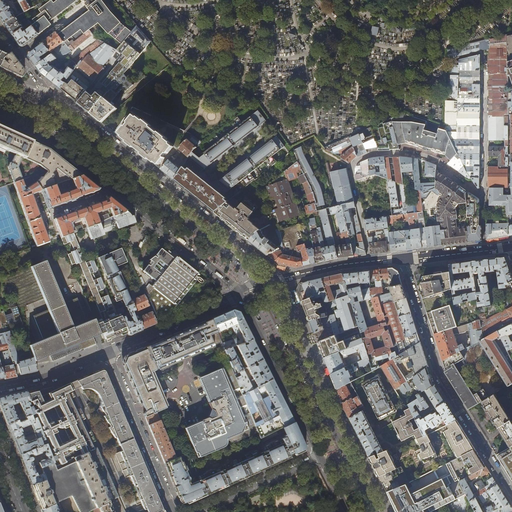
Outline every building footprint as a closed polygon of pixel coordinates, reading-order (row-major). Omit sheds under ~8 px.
[(0,16),(4,22),(5,24),(16,17),(13,14),(15,13),(10,6),(8,7),(8,6),(11,3),(12,2),(11,0),(4,0),(0,2),(0,16)] [(18,0),(25,12),(31,8),(26,0),(18,0)] [(62,14),(80,0),(81,0),(82,1),(83,0),(59,0),(55,4),(52,1),(51,0),(44,0),(36,5),(40,10),(42,14),(34,21),(36,24),(33,26),(40,34),(51,25),(52,25),(51,23),(52,22),(48,17),(59,9),(62,14)] [(111,12),(101,0),(99,0),(97,2),(95,0),(83,0),(82,1),(85,5),(90,11),(86,15),(95,27),(99,24),(109,35),(110,35),(121,44),(132,33),(121,24),(122,24),(111,12)] [(62,14),(59,9),(48,17),(52,22),(57,18),(62,14)] [(23,13),(16,17),(5,24),(10,31),(14,35),(22,29),(29,24),(30,22),(23,13)] [(95,27),(86,15),(71,26),(59,35),(65,43),(82,31),(84,34),(89,30),(90,31),(95,27)] [(24,32),(22,29),(14,35),(18,41),(21,45),(24,46),(32,40),(40,34),(33,26),(24,32)] [(119,62),(127,69),(133,62),(151,41),(137,26),(132,33),(121,44),(117,49),(123,54),(118,61),(119,62)] [(378,36),(379,27),(373,26),(371,34),(378,36)] [(50,37),(43,42),(50,50),(51,51),(54,49),(56,51),(59,54),(62,55),(66,54),(72,51),(93,34),(90,31),(89,30),(84,34),(68,47),(65,43),(59,35),(57,32),(50,37)] [(295,30),(288,32),(290,38),(297,36),(295,30)] [(508,102),(508,86),(507,37),(494,39),(447,51),(447,59),(451,58),(464,54),(480,50),(480,49),(485,49),(489,49),(489,55),(489,66),(489,76),(489,88),(489,100),(489,120),(489,140),(504,139),(504,140),(504,147),(488,147),(488,156),(499,156),(499,166),(499,167),(488,167),(488,178),(488,187),(489,187),(491,187),(502,188),(503,188),(508,188),(508,186),(508,165),(508,162),(508,154),(508,153),(508,139),(508,115),(508,102)] [(89,46),(72,60),(77,65),(80,60),(105,43),(96,38),(95,42),(89,46)] [(151,41),(133,62),(151,82),(172,65),(151,41)] [(50,50),(43,42),(30,53),(29,57),(32,61),(36,67),(42,62),(44,61),(41,57),(50,50)] [(117,49),(105,43),(80,60),(77,65),(61,90),(69,96),(76,102),(86,90),(104,68),(102,66),(117,49)] [(12,55),(10,52),(8,54),(7,55),(3,58),(0,64),(0,67),(7,71),(21,77),(25,72),(18,63),(12,55)] [(46,62),(43,64),(42,62),(36,67),(41,73),(42,74),(44,76),(47,78),(50,73),(56,67),(61,63),(60,61),(53,54),(45,60),(46,62)] [(445,127),(451,141),(458,154),(464,167),(468,174),(472,179),(473,181),(478,189),(479,188),(479,182),(479,172),(480,160),(480,132),(480,118),(480,105),(480,92),(480,72),(480,63),(480,55),(459,60),(457,63),(453,63),(453,66),(452,66),(452,72),(452,91),(452,97),(453,97),(453,102),(446,102),(446,126),(444,125),(445,127)] [(69,57),(63,62),(61,63),(67,69),(65,72),(64,72),(64,71),(61,68),(59,70),(56,67),(50,73),(47,78),(48,79),(61,90),(77,65),(72,60),(69,57)] [(127,69),(119,62),(108,76),(102,83),(104,84),(99,90),(98,90),(96,92),(97,93),(94,97),(90,93),(88,92),(86,90),(76,102),(78,103),(80,105),(91,113),(104,97),(123,74),(127,69)] [(104,97),(110,102),(122,89),(119,87),(122,84),(127,89),(133,84),(123,74),(104,97)] [(119,109),(110,102),(104,97),(91,113),(94,116),(101,122),(102,123),(119,109)] [(178,149),(191,134),(133,107),(114,132),(125,141),(143,155),(149,160),(159,168),(161,169),(177,150),(178,149)] [(258,127),(266,121),(258,111),(242,123),(238,117),(229,123),(234,130),(220,140),(215,133),(206,140),(211,147),(203,153),(204,154),(199,158),(192,152),(174,180),(175,181),(183,187),(187,190),(191,193),(206,206),(214,212),(226,203),(229,200),(215,189),(208,184),(204,181),(203,180),(200,177),(197,175),(199,172),(199,173),(201,171),(212,163),(213,162),(215,161),(222,155),(224,154),(233,147),(235,145),(237,143),(244,138),(246,137),(253,131),(256,129),(258,127)] [(431,152),(432,151),(436,152),(445,155),(450,161),(458,154),(451,141),(445,127),(403,113),(391,119),(398,145),(405,143),(418,147),(418,148),(423,150),(427,151),(431,152)] [(391,119),(382,122),(383,127),(390,150),(394,150),(399,149),(398,145),(391,119)] [(375,126),(371,128),(379,151),(383,151),(390,150),(383,127),(382,122),(377,125),(383,145),(382,145),(381,140),(380,141),(375,126)] [(44,146),(0,126),(0,147),(16,154),(15,156),(14,156),(11,163),(10,163),(8,167),(14,183),(22,180),(17,167),(21,159),(20,159),(21,157),(39,165),(47,172),(42,178),(41,177),(38,181),(36,182),(41,190),(43,189),(55,185),(60,183),(67,181),(72,179),(82,175),(49,149),(44,146)] [(371,128),(358,133),(367,153),(371,152),(373,151),(379,151),(371,128)] [(358,133),(350,137),(357,156),(357,157),(360,156),(364,154),(367,153),(358,133)] [(203,142),(191,134),(178,149),(186,155),(177,167),(170,161),(172,159),(173,160),(174,160),(180,154),(179,153),(180,152),(177,150),(161,169),(168,175),(174,180),(192,152),(194,149),(203,142)] [(255,179),(251,173),(264,163),(269,169),(277,163),(272,156),(285,147),(277,137),(272,140),(270,142),(265,146),(260,150),(258,151),(252,156),(249,158),(248,159),(238,167),(236,168),(233,171),(229,174),(226,176),(219,182),(229,190),(242,180),(247,186),(255,179)] [(351,161),(354,158),(355,157),(357,156),(350,137),(324,149),(324,151),(343,159),(348,163),(349,163),(351,161)] [(322,190),(302,150),(302,149),(301,148),(294,151),(298,162),(299,166),(302,171),(310,186),(311,186),(311,187),(313,193),(313,195),(314,195),(314,199),(315,201),(315,205),(316,207),(325,205),(322,190)] [(464,167),(458,154),(450,161),(447,164),(453,168),(459,171),(464,167)] [(384,158),(384,157),(380,157),(376,158),(374,158),(368,159),(369,177),(375,175),(387,179),(384,158)] [(384,158),(387,179),(391,207),(398,206),(395,182),(392,181),(388,157),(388,158),(384,158)] [(407,211),(403,185),(403,178),(400,157),(393,157),(397,183),(400,184),(403,208),(401,208),(401,209),(392,210),(392,216),(387,217),(388,224),(393,223),(393,222),(408,220),(407,211)] [(414,177),(413,158),(407,157),(400,157),(403,178),(414,177)] [(418,159),(413,158),(414,177),(416,189),(420,191),(424,192),(435,188),(435,182),(421,184),(418,159)] [(368,159),(362,162),(360,162),(358,164),(357,165),(356,167),(355,169),(355,170),(355,172),(355,175),(356,180),(369,177),(368,159)] [(436,165),(426,161),(425,177),(435,177),(436,170),(436,165)] [(301,215),(289,181),(298,177),(300,184),(302,183),(309,201),(314,199),(314,195),(313,195),(313,193),(311,187),(311,186),(310,186),(302,171),(299,166),(298,162),(285,172),(287,179),(266,187),(271,200),(270,201),(270,200),(267,201),(270,209),(272,212),(270,214),(272,218),(275,217),(278,224),(276,224),(278,229),(279,229),(279,227),(283,229),(296,225),(293,217),(300,215),(301,215)] [(468,174),(464,167),(459,171),(466,177),(468,178),(472,179),(468,174)] [(351,189),(350,182),(349,176),(348,173),(347,168),(331,172),(338,206),(342,205),(354,202),(351,189)] [(440,226),(442,245),(444,245),(468,242),(468,225),(453,226),(452,203),(467,202),(467,191),(436,170),(435,177),(435,182),(435,188),(424,192),(420,191),(422,207),(423,212),(424,224),(425,228),(440,226)] [(99,189),(82,175),(72,179),(75,189),(59,195),(55,185),(43,189),(47,199),(50,207),(97,190),(99,189)] [(24,186),(22,180),(14,183),(36,246),(49,242),(31,194),(41,190),(36,182),(27,188),(27,189),(25,190),(23,187),(24,186)] [(511,187),(511,194),(503,194),(503,188),(502,188),(491,187),(489,187),(489,206),(506,206),(506,217),(509,217),(509,218),(511,217),(511,187)] [(420,191),(416,189),(415,189),(417,210),(416,210),(416,211),(418,211),(418,213),(414,213),(413,210),(407,211),(408,220),(419,219),(418,213),(423,212),(422,207),(420,191)] [(479,225),(479,199),(467,191),(467,202),(468,216),(471,216),(471,225),(468,225),(468,242),(472,242),(475,241),(482,240),(482,225),(479,225)] [(124,212),(126,210),(109,197),(106,200),(54,219),(57,227),(61,238),(73,233),(75,232),(74,230),(72,231),(69,222),(83,217),(86,228),(98,223),(99,223),(95,213),(110,208),(113,216),(124,212)] [(253,224),(248,220),(249,219),(248,218),(253,212),(252,211),(254,208),(253,207),(254,206),(247,201),(246,202),(245,201),(243,204),(242,203),(237,209),(236,208),(235,209),(226,203),(214,212),(217,214),(231,226),(241,233),(250,240),(258,231),(259,230),(252,225),(253,224)] [(316,207),(315,205),(315,201),(312,202),(313,204),(304,206),(307,214),(314,212),(317,211),(316,207)] [(355,207),(354,202),(342,205),(354,256),(360,255),(366,255),(357,215),(354,216),(355,222),(354,222),(359,242),(355,243),(354,235),(355,235),(349,209),(355,207)] [(354,256),(342,205),(338,206),(331,208),(330,208),(332,215),(337,214),(341,231),(339,231),(339,233),(337,233),(338,239),(345,237),(346,243),(345,243),(346,245),(340,246),(335,246),(338,258),(341,258),(354,256)] [(338,258),(335,246),(326,209),(320,211),(328,243),(326,243),(326,245),(325,245),(320,228),(317,211),(314,212),(315,215),(320,243),(321,245),(321,246),(325,261),(338,258)] [(127,211),(126,210),(124,212),(113,216),(111,217),(109,218),(103,221),(99,223),(98,223),(86,228),(90,240),(103,235),(103,233),(117,228),(117,229),(135,223),(132,215),(130,216),(130,215),(129,214),(128,213),(126,212),(127,211)] [(319,245),(321,245),(320,243),(315,215),(308,217),(309,225),(315,224),(316,229),(310,230),(314,248),(316,263),(324,261),(325,261),(321,246),(320,247),(319,245)] [(388,224),(387,217),(364,220),(366,230),(383,228),(384,235),(383,235),(382,231),(378,232),(378,236),(377,236),(368,237),(370,254),(379,253),(391,252),(389,232),(388,230),(388,227),(388,224)] [(420,228),(420,227),(419,221),(417,222),(418,223),(416,223),(417,227),(418,229),(410,230),(412,249),(422,248),(420,228)] [(276,224),(275,222),(259,230),(258,231),(250,240),(264,252),(266,253),(268,255),(270,253),(279,249),(283,246),(283,243),(279,229),(278,229),(276,224)] [(499,237),(509,236),(509,225),(509,223),(486,223),(486,240),(499,237)] [(297,257),(300,258),(300,257),(298,252),(296,247),(305,244),(298,225),(296,225),(283,229),(279,227),(279,229),(283,243),(283,246),(285,253),(283,254),(289,255),(289,253),(295,254),(295,252),(297,257)] [(440,226),(425,228),(427,247),(431,247),(435,246),(439,246),(442,245),(440,226)] [(392,232),(389,232),(391,252),(392,252),(407,250),(412,249),(410,230),(409,229),(404,229),(394,231),(394,229),(392,230),(392,232)] [(84,260),(73,233),(61,238),(60,238),(63,245),(69,243),(71,244),(74,252),(67,255),(72,265),(79,263),(102,319),(95,322),(100,334),(103,333),(106,340),(108,340),(114,337),(107,322),(104,316),(105,316),(103,311),(105,310),(104,307),(100,298),(97,291),(85,263),(84,260)] [(306,249),(305,244),(296,247),(298,252),(300,257),(300,258),(303,266),(304,266),(311,264),(306,249)] [(127,262),(120,248),(98,258),(106,276),(114,273),(112,268),(127,262)] [(157,318),(154,320),(162,317),(173,312),(173,311),(172,312),(171,312),(196,281),(193,279),(197,274),(176,256),(174,259),(171,257),(161,248),(155,256),(154,256),(149,260),(151,261),(143,271),(156,282),(152,286),(150,285),(146,291),(157,318)] [(314,248),(306,249),(311,264),(314,264),(316,263),(314,248)] [(279,249),(270,253),(268,255),(275,261),(283,254),(279,249)] [(289,255),(283,254),(275,261),(279,264),(288,266),(296,268),(303,266),(300,258),(297,257),(289,255)] [(477,299),(478,308),(485,307),(491,306),(487,276),(485,276),(485,273),(494,272),(494,271),(495,271),(494,270),(497,270),(499,289),(511,287),(511,286),(510,282),(511,281),(511,276),(511,274),(509,270),(505,258),(497,259),(481,261),(471,262),(473,274),(479,273),(479,279),(478,279),(479,286),(480,286),(481,292),(476,292),(477,299)] [(97,291),(104,288),(92,260),(85,263),(97,291)] [(45,261),(31,267),(42,296),(48,310),(33,316),(43,340),(37,342),(29,345),(33,357),(34,361),(42,358),(49,355),(52,362),(75,352),(93,345),(96,344),(93,337),(100,334),(95,322),(94,319),(88,321),(77,298),(62,304),(45,261)] [(475,287),(474,277),(473,274),(471,262),(460,263),(449,265),(450,272),(453,295),(456,294),(455,291),(472,288),(473,293),(467,294),(461,295),(461,296),(453,297),(454,305),(463,302),(463,300),(468,299),(468,301),(477,299),(476,292),(475,287)] [(18,306),(42,296),(31,267),(7,277),(16,306),(17,306),(18,306)] [(392,268),(387,269),(383,269),(379,269),(382,288),(386,288),(384,279),(389,278),(390,279),(391,283),(389,283),(390,287),(393,286),(394,287),(398,286),(402,284),(400,280),(398,272),(395,270),(392,268)] [(375,270),(369,271),(370,295),(383,292),(382,288),(379,269),(375,270)] [(364,271),(359,272),(360,284),(364,284),(365,289),(361,290),(364,300),(371,298),(370,295),(369,271),(364,271)] [(361,290),(360,284),(359,272),(352,272),(342,273),(349,295),(351,303),(356,302),(355,297),(356,297),(357,297),(358,296),(359,301),(364,300),(361,290)] [(453,297),(453,295),(450,272),(423,276),(418,285),(420,293),(425,307),(430,324),(434,334),(480,320),(478,308),(477,299),(468,301),(463,302),(454,305),(453,297)] [(322,278),(329,301),(349,295),(342,273),(333,276),(322,278)] [(128,294),(120,275),(107,280),(115,298),(116,298),(116,299),(118,300),(119,301),(121,302),(123,301),(125,306),(126,306),(132,303),(129,297),(128,294)] [(327,302),(329,301),(322,278),(316,280),(307,282),(302,283),(300,284),(297,289),(303,304),(308,302),(313,300),(315,299),(322,296),(324,301),(324,302),(325,302),(326,302),(327,302)] [(393,286),(390,287),(386,288),(382,288),(383,292),(370,295),(371,298),(378,296),(396,357),(409,349),(406,338),(399,317),(397,310),(394,302),(398,301),(406,298),(404,291),(402,284),(398,286),(394,287),(393,286)] [(112,307),(112,306),(107,295),(100,298),(104,307),(105,310),(103,311),(105,316),(104,316),(107,322),(114,337),(120,335),(127,332),(121,317),(120,314),(109,318),(107,312),(108,312),(108,309),(112,307)] [(130,296),(129,297),(132,303),(136,314),(138,313),(137,311),(148,306),(144,295),(132,300),(130,296)] [(329,301),(327,302),(327,303),(328,303),(329,304),(330,303),(331,307),(334,307),(339,324),(337,325),(334,314),(329,316),(332,326),(334,335),(358,326),(351,303),(349,295),(329,301)] [(359,303),(356,302),(351,303),(358,326),(364,343),(368,357),(370,364),(372,371),(379,367),(377,361),(389,357),(390,361),(396,357),(378,296),(371,298),(379,325),(367,328),(359,303)] [(406,298),(398,301),(400,305),(398,306),(399,307),(400,307),(401,309),(397,310),(399,317),(411,313),(409,305),(406,298)] [(308,302),(303,304),(309,318),(310,321),(314,319),(327,316),(326,311),(326,310),(326,309),(325,308),(324,306),(323,305),(322,306),(321,302),(316,304),(316,302),(316,301),(315,301),(315,299),(313,300),(308,302)] [(132,303),(126,306),(131,320),(129,321),(127,321),(125,315),(121,317),(127,332),(129,335),(134,333),(142,329),(137,318),(135,319),(134,315),(135,315),(136,316),(137,316),(136,314),(132,303)] [(3,310),(0,311),(0,322),(3,333),(7,332),(6,327),(5,327),(4,323),(7,323),(7,324),(14,322),(15,324),(22,322),(17,306),(16,306),(10,308),(11,313),(4,315),(3,310)] [(485,307),(478,308),(480,320),(483,339),(497,332),(511,323),(511,306),(485,321),(485,319),(484,313),(485,311),(485,307)] [(221,315),(212,319),(220,340),(222,339),(220,333),(219,333),(219,332),(231,326),(235,334),(241,341),(242,341),(242,342),(240,342),(239,341),(237,341),(236,338),(221,343),(224,350),(231,347),(236,346),(245,343),(241,334),(240,331),(236,322),(242,319),(239,312),(233,310),(221,315)] [(151,312),(137,318),(142,329),(149,326),(156,323),(154,320),(151,312)] [(411,313),(399,317),(406,338),(418,334),(415,326),(411,313)] [(329,316),(327,316),(314,319),(310,321),(314,331),(314,332),(315,333),(319,332),(320,334),(327,331),(326,328),(332,326),(329,316)] [(155,370),(188,356),(221,342),(220,340),(212,319),(204,322),(204,323),(186,330),(178,334),(169,338),(145,348),(146,349),(155,370)] [(246,327),(242,319),(236,322),(240,331),(241,331),(243,333),(241,334),(245,343),(253,340),(246,327)] [(483,339),(480,320),(434,334),(438,349),(442,361),(465,349),(462,344),(458,345),(454,335),(458,334),(465,332),(465,331),(469,330),(470,335),(468,335),(469,340),(470,340),(471,345),(483,339)] [(511,348),(511,323),(497,332),(507,351),(511,348)] [(334,335),(332,326),(326,328),(327,331),(320,334),(319,332),(315,333),(315,335),(318,342),(334,335)] [(364,343),(358,326),(334,335),(318,342),(321,349),(324,358),(339,353),(341,352),(345,350),(341,340),(355,335),(358,344),(354,345),(353,342),(347,344),(348,347),(347,348),(348,349),(364,343)] [(7,332),(3,333),(8,348),(9,350),(12,362),(13,365),(16,375),(27,373),(37,371),(36,369),(36,367),(34,361),(33,357),(29,358),(28,357),(25,358),(26,359),(19,361),(14,347),(13,347),(9,331),(7,332)] [(511,361),(507,351),(497,332),(483,339),(471,345),(465,349),(442,361),(445,369),(448,377),(458,393),(468,410),(481,402),(488,398),(483,389),(476,393),(476,394),(474,395),(454,365),(464,358),(476,377),(479,375),(470,360),(469,361),(463,352),(479,344),(480,347),(482,346),(507,386),(511,383),(511,361)] [(418,334),(406,338),(409,349),(421,342),(419,338),(418,334)] [(258,350),(253,340),(245,343),(236,346),(247,366),(242,368),(231,347),(224,350),(230,365),(234,374),(242,370),(247,367),(253,365),(255,364),(263,360),(258,350)] [(390,361),(381,366),(395,390),(399,387),(409,382),(428,366),(427,361),(422,348),(421,342),(409,349),(396,357),(390,361)] [(368,357),(364,343),(348,349),(345,350),(341,352),(344,354),(346,354),(346,356),(357,352),(356,350),(358,349),(359,348),(362,359),(368,357)] [(167,406),(156,379),(153,371),(155,370),(146,349),(133,354),(126,357),(124,363),(125,365),(134,387),(133,389),(141,408),(145,417),(156,412),(166,408),(165,407),(167,406)] [(5,364),(12,362),(9,350),(1,352),(3,357),(5,364)] [(343,362),(339,353),(324,358),(328,367),(331,374),(359,361),(358,357),(347,362),(347,361),(344,363),(343,362)] [(353,381),(350,374),(370,364),(368,357),(362,359),(359,361),(331,374),(332,377),(334,382),(337,390),(351,382),(353,381)] [(268,369),(263,360),(255,364),(256,366),(255,366),(254,366),(253,365),(247,367),(253,379),(248,381),(242,370),(234,374),(239,388),(242,394),(273,379),(268,369)] [(13,365),(1,367),(4,378),(4,379),(9,378),(17,376),(16,375),(13,365)] [(241,418),(237,408),(246,404),(243,397),(233,401),(229,392),(239,388),(234,374),(230,365),(200,377),(215,413),(224,434),(224,436),(225,436),(226,439),(226,440),(234,443),(258,433),(250,414),(241,418)] [(432,378),(428,366),(409,382),(399,387),(402,394),(403,393),(405,394),(406,392),(410,389),(410,388),(415,385),(420,393),(421,393),(423,392),(435,385),(434,383),(432,378)] [(102,370),(82,378),(74,382),(70,383),(73,390),(77,388),(79,387),(80,387),(82,389),(84,389),(88,389),(91,389),(92,390),(95,392),(97,394),(98,395),(99,397),(100,400),(100,401),(100,404),(100,405),(99,407),(98,409),(97,411),(119,444),(127,441),(131,439),(132,438),(125,420),(116,400),(106,375),(105,372),(104,371),(103,371),(102,370)] [(215,413),(200,377),(198,378),(208,403),(210,409),(209,412),(207,417),(210,422),(212,430),(216,439),(221,438),(224,436),(224,434),(215,413)] [(391,401),(380,378),(376,380),(376,379),(366,383),(367,385),(363,387),(368,398),(370,397),(371,400),(369,401),(375,414),(377,418),(379,416),(381,419),(395,412),(394,410),(396,408),(392,400),(391,401)] [(274,382),(273,379),(242,394),(243,397),(246,404),(250,414),(258,433),(260,438),(282,427),(294,422),(285,404),(274,382)] [(344,407),(350,418),(363,410),(365,409),(351,382),(337,390),(344,402),(342,403),(344,407)] [(73,390),(70,383),(64,385),(41,391),(27,394),(31,405),(34,404),(35,406),(36,405),(38,409),(33,411),(34,413),(35,413),(35,414),(36,414),(37,414),(43,426),(41,427),(43,431),(42,431),(42,432),(44,432),(46,437),(47,436),(53,449),(52,449),(53,453),(52,454),(53,455),(54,454),(54,455),(51,457),(53,462),(55,467),(94,449),(92,445),(91,442),(94,441),(90,431),(88,432),(83,419),(84,419),(79,409),(76,410),(70,398),(74,397),(71,391),(73,390)] [(435,385),(423,392),(424,393),(426,392),(436,408),(446,402),(440,393),(435,385)] [(31,405),(27,394),(26,391),(9,394),(0,396),(0,406),(3,413),(7,424),(32,414),(34,413),(33,411),(31,405)] [(418,398),(409,404),(410,408),(415,417),(417,420),(420,418),(421,417),(417,410),(416,411),(414,407),(414,405),(417,404),(421,411),(424,409),(425,409),(429,407),(421,393),(420,393),(416,395),(418,398)] [(511,423),(494,394),(488,398),(481,402),(483,405),(482,406),(487,413),(487,412),(492,419),(491,419),(495,426),(495,425),(509,448),(511,446),(511,423)] [(446,402),(436,408),(441,415),(439,416),(436,412),(433,414),(430,414),(421,420),(420,418),(417,420),(420,427),(425,435),(425,436),(428,435),(426,431),(426,429),(431,426),(434,428),(439,425),(439,423),(443,420),(443,419),(444,420),(448,425),(457,420),(451,411),(446,402)] [(415,430),(413,426),(412,422),(411,422),(410,420),(415,417),(410,408),(405,410),(407,415),(393,422),(402,441),(415,434),(417,438),(425,435),(420,427),(415,430)] [(204,409),(176,421),(181,435),(187,433),(185,428),(201,421),(201,420),(207,417),(206,414),(204,409)] [(383,451),(363,410),(350,418),(353,425),(362,442),(369,457),(383,451)] [(176,458),(156,412),(145,417),(147,421),(161,456),(164,463),(176,458)] [(32,416),(32,414),(7,424),(11,433),(13,439),(23,435),(26,434),(25,433),(22,433),(20,428),(31,424),(33,431),(40,429),(36,417),(32,419),(31,416),(32,416)] [(462,427),(457,420),(448,425),(450,429),(446,431),(448,435),(447,436),(454,451),(455,450),(459,457),(475,449),(471,443),(462,427)] [(299,453),(303,452),(303,451),(304,450),(305,448),(304,447),(306,446),(298,430),(294,422),(282,427),(286,436),(281,438),(281,439),(277,441),(277,440),(273,442),(274,442),(269,445),(268,444),(265,446),(265,447),(256,451),(256,449),(253,451),(253,452),(248,454),(248,453),(245,454),(245,456),(237,460),(236,458),(233,459),(233,460),(228,463),(227,462),(225,463),(225,464),(216,468),(215,467),(212,469),(213,470),(208,472),(207,471),(201,473),(202,475),(198,477),(200,480),(202,487),(178,497),(180,501),(181,502),(183,503),(184,504),(187,504),(188,503),(192,501),(199,498),(208,494),(220,489),(230,484),(240,480),(250,475),(261,470),(271,466),(282,461),(292,457),(299,453)] [(212,430),(210,422),(187,433),(193,448),(216,439),(212,430)] [(40,429),(33,431),(33,432),(36,439),(26,443),(23,435),(13,439),(16,445),(19,454),(44,445),(43,443),(42,444),(41,441),(44,440),(40,429)] [(431,441),(428,435),(425,436),(425,435),(417,438),(422,447),(431,443),(430,441),(431,441)] [(199,457),(222,447),(223,447),(224,446),(225,445),(226,443),(226,442),(226,439),(225,436),(224,436),(221,438),(216,439),(193,448),(194,452),(197,453),(199,457)] [(135,446),(132,438),(131,439),(127,441),(119,444),(121,451),(116,453),(128,479),(139,474),(146,471),(144,466),(135,446)] [(438,456),(431,443),(422,447),(422,448),(422,449),(421,450),(422,451),(422,452),(419,454),(423,460),(424,459),(425,463),(438,456)] [(46,444),(44,445),(19,454),(20,456),(22,462),(25,469),(25,470),(35,466),(39,464),(41,467),(53,462),(51,457),(46,444)] [(511,446),(509,448),(497,455),(505,469),(511,480),(511,446)] [(118,497),(97,447),(94,449),(55,467),(53,462),(41,467),(41,468),(45,479),(32,485),(36,495),(40,506),(41,509),(55,503),(59,501),(71,495),(79,511),(87,511),(98,507),(118,497)] [(486,466),(482,460),(475,449),(459,457),(450,462),(454,470),(463,466),(464,467),(465,467),(470,475),(486,466)] [(397,468),(387,450),(383,451),(369,457),(372,463),(378,474),(379,476),(397,468)] [(131,486),(128,479),(116,453),(115,454),(129,490),(131,490),(131,485),(131,486)] [(190,484),(189,480),(189,478),(190,477),(187,470),(185,470),(179,456),(176,458),(164,463),(168,473),(173,485),(178,497),(202,487),(200,480),(190,484)] [(397,511),(431,511),(467,495),(460,481),(458,478),(454,470),(450,462),(446,464),(451,475),(412,494),(406,483),(400,486),(387,492),(389,496),(393,503),(397,511)] [(45,479),(41,468),(38,469),(39,471),(35,472),(35,471),(37,470),(35,466),(25,470),(31,483),(32,485),(45,479)] [(393,478),(404,473),(401,466),(397,468),(379,476),(381,480),(387,492),(400,486),(397,481),(394,482),(393,478)] [(486,466),(470,475),(461,480),(460,481),(467,495),(470,501),(476,497),(478,496),(486,491),(487,490),(497,484),(492,477),(487,480),(489,483),(489,484),(485,487),(483,482),(485,481),(485,480),(482,476),(483,475),(486,476),(490,474),(488,470),(486,466)] [(147,474),(146,471),(139,474),(143,484),(145,483),(146,483),(150,481),(147,474)] [(143,484),(139,474),(128,479),(131,486),(131,485),(131,490),(133,489),(134,488),(140,486),(143,484)] [(154,490),(150,481),(146,483),(145,483),(143,484),(140,486),(146,502),(149,507),(159,503),(154,490)] [(497,484),(487,490),(492,497),(491,498),(491,499),(492,499),(493,501),(494,501),(496,505),(492,507),(492,506),(486,508),(485,506),(484,506),(487,511),(490,511),(509,504),(503,494),(497,484)] [(139,499),(141,503),(141,504),(146,502),(140,486),(134,488),(139,499)] [(136,501),(139,499),(134,488),(133,489),(131,490),(136,501)] [(486,491),(478,496),(483,503),(487,501),(485,498),(488,496),(486,491)] [(124,511),(118,497),(98,507),(100,511),(124,511)] [(483,511),(476,497),(470,501),(475,511),(483,511)] [(58,511),(55,503),(41,509),(42,511),(58,511)] [(159,503),(149,507),(146,508),(147,511),(157,511),(162,510),(159,503)]
